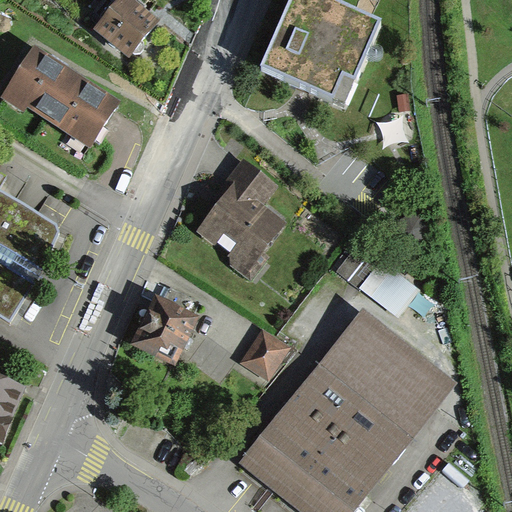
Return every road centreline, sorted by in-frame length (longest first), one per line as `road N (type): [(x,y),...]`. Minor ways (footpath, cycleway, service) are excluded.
road 1 (tertiary): [(47,441),(233,0)]
road 2 (residential): [(47,441),(170,511)]
